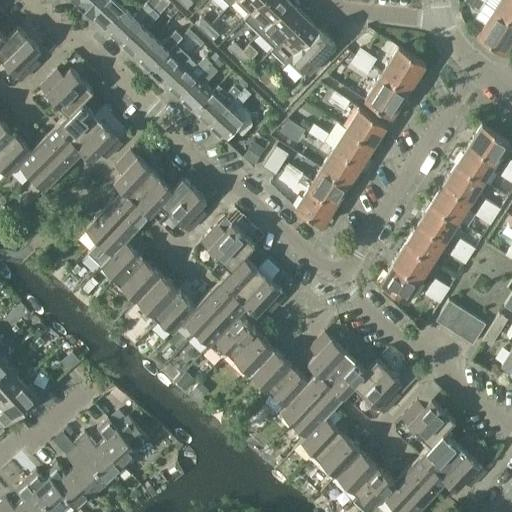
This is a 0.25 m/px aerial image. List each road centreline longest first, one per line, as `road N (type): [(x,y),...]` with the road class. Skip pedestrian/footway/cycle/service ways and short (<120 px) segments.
road 1 (residential): [(30,0),(336,274)]
road 2 (residential): [(336,274),(477,67)]
road 3 (residential): [(511,423),(449,377),(446,355),(420,337),(395,333),(336,274)]
